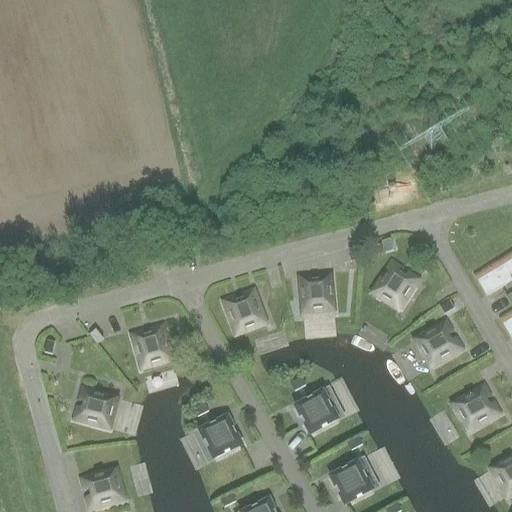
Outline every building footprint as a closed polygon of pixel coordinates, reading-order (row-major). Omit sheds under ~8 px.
[(386,255),(394,252),(391,241),(383,243),(386,255)] [(359,249),(351,250),(352,262),(360,262),(359,249)] [(511,261),(508,255),(476,274),(490,296),(511,284),(508,279),(511,276),(511,261)] [(403,274),(393,267),(376,293),(401,310),(418,284),(408,278),(406,282),(400,278),(403,274)] [(303,310),(334,307),(331,276),(300,279),(303,310)] [(237,299),(226,303),(237,332),(265,321),(255,292),(244,296),(245,300),(239,303),(237,299)] [(451,304),(441,310),(445,317),(455,311),(451,304)] [(511,312),(502,319),(511,336),(511,312)] [(435,367),(462,351),(446,324),(419,340),(435,367)] [(145,334),(134,337),(142,366),(172,358),(164,328),(152,332),(153,336),(147,338),(145,334)] [(90,336),(98,345),(104,340),(96,331),(90,336)] [(48,342),(45,353),(53,355),(56,344),(48,342)] [(303,379),(292,384),(296,392),(307,387),(303,379)] [(473,431),(500,415),(484,388),(457,404),(473,431)] [(82,390),(74,419),(104,428),(112,398),(82,390)] [(311,436),(338,421),(324,394),(296,408),(311,436)] [(206,404),(195,410),(199,418),(210,412),(206,404)] [(214,460),(242,447),(228,419),(200,433),(214,460)] [(360,437),(349,443),(353,451),(364,445),(360,437)] [(511,495),(511,458),(496,469),(511,495)] [(359,464),(331,478),(346,506),(373,491),(359,464)] [(111,473),(81,481),(89,511),(119,503),(111,473)] [(233,494),(222,500),(226,508),(237,502),(233,494)] [(274,511),(270,501),(248,511),(274,511)]
